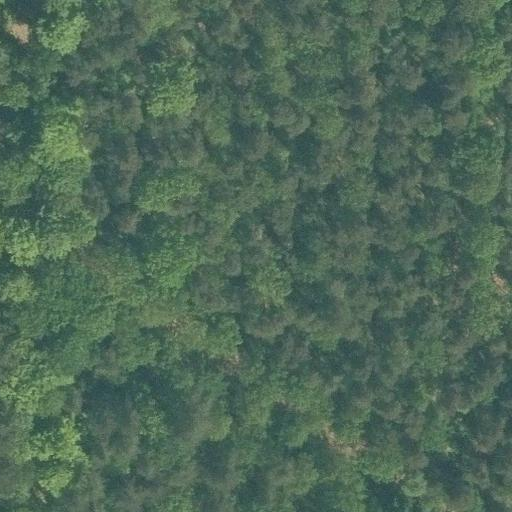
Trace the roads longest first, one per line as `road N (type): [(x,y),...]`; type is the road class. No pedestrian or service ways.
road 1 (track): [(20,0),(24,511)]
road 2 (track): [(437,511),(22,229)]
